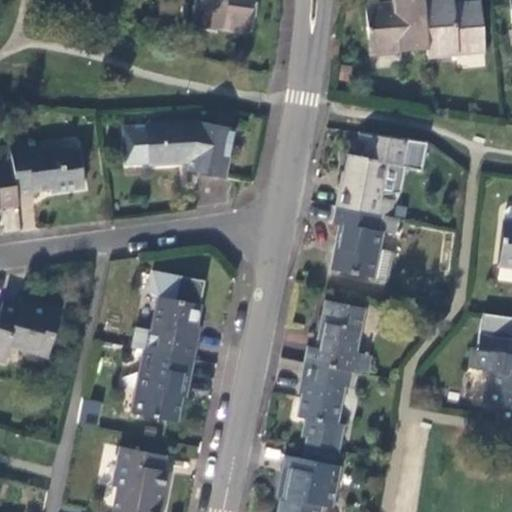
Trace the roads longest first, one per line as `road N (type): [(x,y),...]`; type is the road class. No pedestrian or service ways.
road 1 (tertiary): [(279,233),(224,511)]
road 2 (residential): [(279,233),(236,226),(0,258)]
road 3 (tertiary): [(305,0),(310,49),(279,233)]
